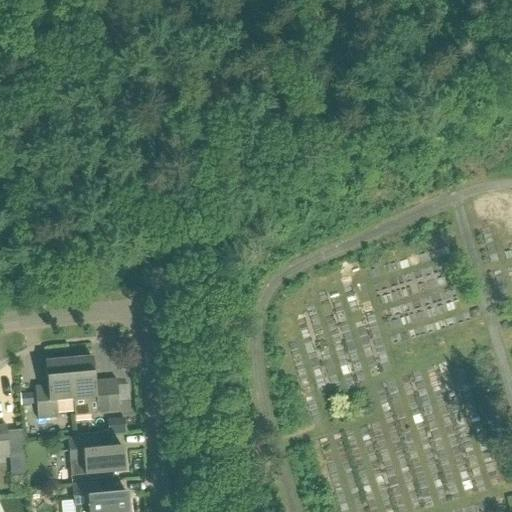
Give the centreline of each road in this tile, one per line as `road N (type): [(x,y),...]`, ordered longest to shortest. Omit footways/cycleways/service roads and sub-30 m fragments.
road 1 (residential): [(162,511),(145,337),(128,313)]
road 2 (unclassified): [(0,324),(128,313)]
